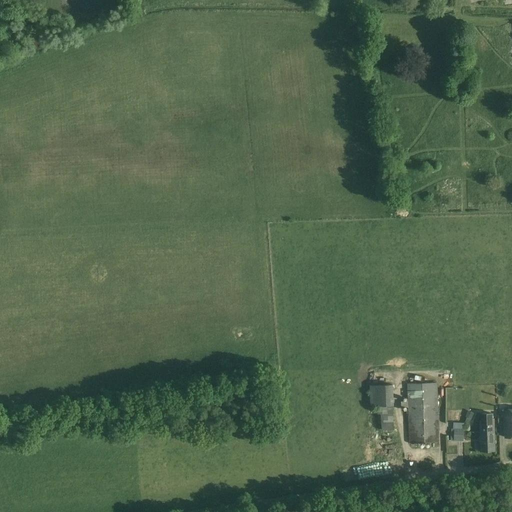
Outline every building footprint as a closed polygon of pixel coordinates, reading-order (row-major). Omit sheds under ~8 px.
[(408,407),(409,442),(439,442),(438,383),(408,384),(408,401),(401,402),(402,407),(408,407)] [(371,406),(377,406),(392,405),(394,405),(393,384),(370,385),(371,406)] [(500,411),(500,416),(504,415),(504,437),(511,437),(511,408),(504,409),(504,411),(500,411)] [(468,413),(465,424),(471,425),(474,414),(468,413)] [(482,414),(482,421),(480,421),(480,451),(495,451),(494,419),(492,419),(492,414),(482,414)] [(463,441),(464,429),(453,428),(451,428),(451,440),(463,441)]
